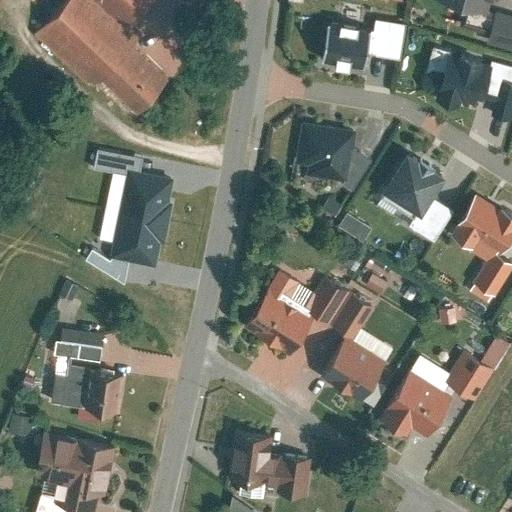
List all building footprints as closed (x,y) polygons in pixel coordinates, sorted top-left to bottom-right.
[(137,38),(95,0),(67,0),(38,31),(91,80),(98,72),(139,110),(169,77),(132,43),(137,38)] [(143,0),(99,0),(124,22),(143,0)] [(489,0),(433,0),(433,4),(485,17),(489,0)] [(511,18),(496,15),(490,44),(511,48),(511,18)] [(405,26),(374,22),(372,33),(365,32),(361,54),(400,60),(405,26)] [(365,32),(326,26),(319,63),(358,70),(365,32)] [(488,68),(444,57),(435,94),(481,105),(488,68)] [(354,134),(294,124),(285,174),(345,185),(354,134)] [(127,150),(129,142),(109,138),(107,146),(127,150)] [(441,182),(402,158),(380,195),(419,218),(441,182)] [(175,173),(128,164),(119,210),(166,220),(175,173)] [(511,231),(511,219),(473,197),(450,236),(494,262),(511,231)] [(166,220),(119,210),(110,255),(157,264),(166,220)] [(511,271),(489,259),(472,289),(494,301),(511,271)] [(361,281),(377,290),(384,278),(368,269),(361,281)] [(295,282),(277,271),(245,328),(289,357),(311,321),(283,305),(295,282)] [(346,295),(325,281),(305,314),(326,327),(346,295)] [(371,311),(350,298),(330,330),(351,343),(371,311)] [(52,356),(98,362),(102,335),(63,329),(62,342),(54,341),(52,356)] [(507,348),(486,335),(469,359),(492,373),(507,348)] [(351,343),(344,340),(319,379),(359,404),(384,366),(351,343)] [(469,359),(463,356),(444,387),(472,405),(492,373),(469,359)] [(65,375),(54,374),(51,402),(86,409),(93,371),(67,367),(65,375)] [(93,371),(86,409),(118,415),(125,377),(93,371)] [(450,403),(402,373),(373,418),(405,438),(412,429),(428,439),(450,403)] [(92,511),(96,492),(103,494),(114,448),(42,431),(31,476),(57,482),(52,502),(92,511)] [(303,498),(307,463),(266,458),(268,440),(232,436),(227,480),(275,485),(274,495),(303,498)] [(260,511),(261,510),(234,493),(225,511),(260,511)]
